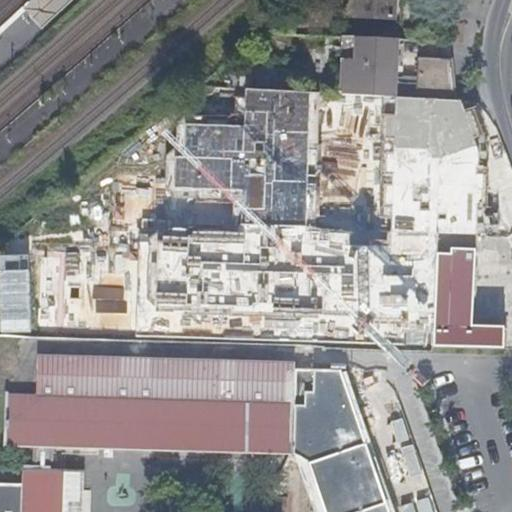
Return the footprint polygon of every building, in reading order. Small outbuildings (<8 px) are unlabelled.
[(70,0),(30,0),(21,9),(40,29),(70,0)] [(401,18),(401,0),(355,0),(355,16),(401,18)] [(394,83),(397,40),(358,38),(355,95),(395,97),(455,100),(451,62),(418,61),(416,85),(394,83)] [(310,93),(311,69),(246,67),(245,89),(310,93)] [(40,210),(37,291),(310,301),(309,340),(430,345),(435,225),(40,210)] [(452,249),(452,235),(439,235),(438,262),(451,262),(452,249)] [(476,251),(477,236),(452,235),(452,249),(476,251)] [(475,326),(476,251),(452,249),(451,262),(438,262),(435,325),(475,326)] [(505,349),(505,328),(475,326),(435,325),(434,346),(505,349)] [(298,402),(294,400),(294,370),(295,364),(203,361),(119,358),(38,356),(36,395),(7,395),(5,443),(36,445),(35,467),(24,467),(24,483),(0,482),(0,511),(82,511),(83,469),(52,468),(52,444),(82,445),(159,448),(236,450),(297,451),(298,402)] [(392,511),(341,372),(294,370),(294,400),(298,402),(297,451),(314,511),(392,511)]
